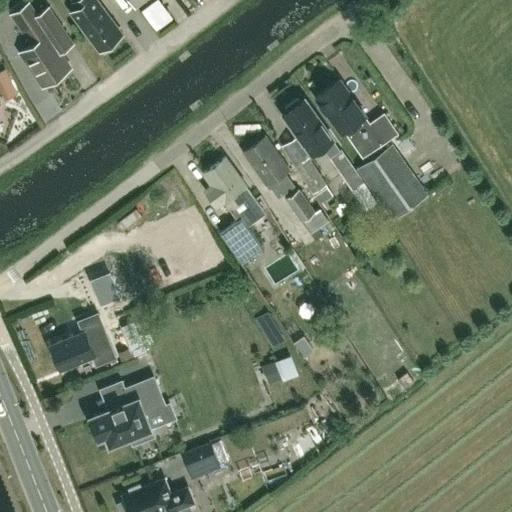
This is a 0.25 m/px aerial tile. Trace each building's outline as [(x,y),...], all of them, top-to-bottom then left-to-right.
[(10,13),(30,45),(21,50),(44,84),(69,68),(59,53),(72,44),(48,7),(39,13),(30,0),(10,13)] [(69,10),(100,50),(102,49),(104,52),(114,44),(112,41),(122,33),(96,0),(74,0),(72,1),(76,6),(69,10)] [(364,115),(342,82),(339,79),(315,96),(340,131),(344,129),(363,155),(379,144),(398,132),(384,111),(368,122),(363,116),(364,115)] [(297,98),(284,107),(287,110),(282,113),(311,153),(321,146),(329,156),(340,148),(304,98),(300,101),(297,98)] [(293,185),(284,171),(288,168),(265,136),(242,152),(266,184),(268,183),(277,196),(293,185)] [(392,143),(383,150),(366,161),(357,168),(392,217),(427,194),(392,143)] [(377,201),(340,148),(329,156),(366,209),(377,201)] [(326,183),(305,153),(293,162),(314,191),(326,183)] [(260,206),(224,156),(203,172),(212,184),(205,189),(216,205),(223,199),(230,209),(242,200),(251,213),(260,206)] [(285,198),(310,232),(318,227),(327,220),(319,208),(315,211),(299,188),(285,198)] [(220,231),(241,261),(263,246),(241,216),(220,231)] [(272,270),(279,282),(305,266),(297,254),(272,270)] [(60,368),(94,354),(83,329),(49,343),(60,368)] [(145,358),(159,355),(153,329),(139,332),(145,358)] [(294,342),(303,356),(313,350),(304,336),(294,342)] [(403,388),(413,380),(407,371),(396,379),(403,388)] [(110,444),(129,436),(134,448),(156,439),(145,413),(165,405),(154,376),(124,388),(129,400),(90,416),(99,438),(106,435),(110,444)] [(209,440),(181,452),(192,477),(220,466),(209,440)] [(129,486),(130,489),(121,493),(123,499),(118,501),(122,511),(149,511),(153,511),(179,511),(177,507),(194,500),(188,484),(165,493),(159,478),(146,483),(144,480),(129,486)]
